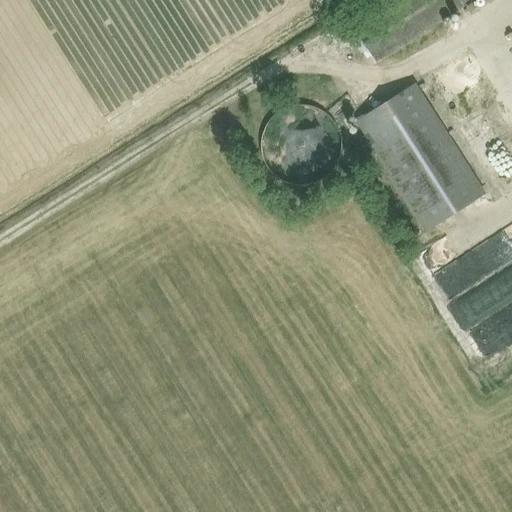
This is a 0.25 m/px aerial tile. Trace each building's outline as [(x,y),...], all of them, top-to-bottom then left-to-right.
[(373,61),(470,0),(394,0),(352,26),(373,61)] [(457,114),(493,91),(465,47),(429,70),(457,114)] [(426,230),(433,225),(484,193),(415,84),(357,120),(426,230)] [(511,93),(494,105),(511,134),(511,93)] [(341,147),(341,143),(341,140),(340,136),(339,132),(338,127),(336,124),(334,121),(331,117),(329,115),(327,112),(323,110),(320,107),(316,106),(312,104),(308,103),(304,103),(300,103),(296,103),(292,103),(289,104),(285,106),(281,107),(278,109),(275,112),(272,114),(270,117),(267,120),(265,123),(264,126),(262,130),(261,132),(261,134),(260,138),(260,142),(260,145),(260,148),(261,150),(262,154),(262,156),(263,159),(265,162),(267,166),(270,169),(272,172),(275,174),(277,176),(281,178),(285,180),(288,181),(293,183),(296,183),(300,183),(305,183),(308,183),(312,182),(315,181),(319,179),(322,177),(326,174),(329,172),(331,169),(333,166),(336,163),(338,159),(339,155),(340,151),(340,149),(341,147)] [(482,122),(467,131),(479,151),(494,142),(482,122)] [(425,264),(449,245),(442,236),(418,255),(425,264)] [(511,298),(511,267),(445,303),(458,327),(511,298)] [(469,337),(456,345),(469,369),(483,361),(469,337)]
